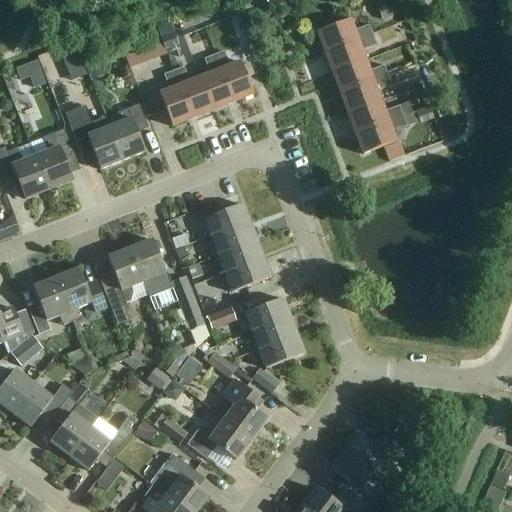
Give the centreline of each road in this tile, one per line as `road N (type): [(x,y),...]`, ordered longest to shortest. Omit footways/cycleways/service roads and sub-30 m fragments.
road 1 (residential): [(354,369),(270,149),(0,255)]
road 2 (residential): [(250,511),(354,369)]
road 3 (residential): [(502,383),(354,369)]
